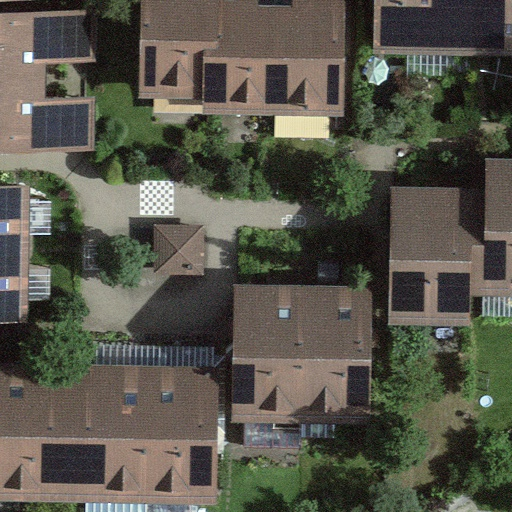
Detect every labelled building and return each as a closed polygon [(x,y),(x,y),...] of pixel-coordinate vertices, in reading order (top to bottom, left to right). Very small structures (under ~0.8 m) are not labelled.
[(208,87),(210,0),(145,0),(144,86),(208,87)] [(254,0),(210,0),(208,87),(208,102),(273,104),(274,6),(254,6),(254,0)] [(274,6),(273,104),(338,105),(339,0),(294,0),(294,7),(274,6)] [(460,0),(379,0),(379,42),(449,43),(449,15),(461,15),(460,0)] [(511,0),(488,0),(490,1),(489,44),(511,44),(511,0)] [(0,75),(39,76),(40,57),(65,57),(65,12),(0,11),(0,75)] [(39,76),(0,75),(0,140),(63,142),(64,97),(39,96),(39,76)] [(489,210),(477,223),(489,235),(488,284),(483,284),(483,312),(511,312),(511,162),(490,162),(489,210)] [(0,248),(3,249),(3,231),(21,231),(22,186),(0,185),(0,248)] [(396,190),(394,312),(464,313),(465,270),(477,258),(465,246),(466,191),(396,190)] [(158,226),(157,268),(199,269),(200,227),(158,226)] [(3,266),(3,249),(0,248),(0,311),(20,311),(21,266),(3,266)] [(239,287),(238,335),(225,348),(238,361),(237,409),(244,410),(243,445),(301,445),(302,410),(305,304),(305,288),(239,287)] [(305,304),(302,410),(364,412),(366,290),(321,289),(321,305),(305,304)] [(170,369),(170,385),(147,385),(146,490),(145,511),(198,511),(198,491),(211,491),(211,443),(224,431),(212,418),(213,364),(203,364),(203,369),(170,369)] [(62,367),(0,365),(0,487),(60,489),(61,443),(73,432),(61,420),(62,367)] [(145,511),(146,490),(147,385),(130,384),(130,368),(85,367),(85,511),(145,511)]
